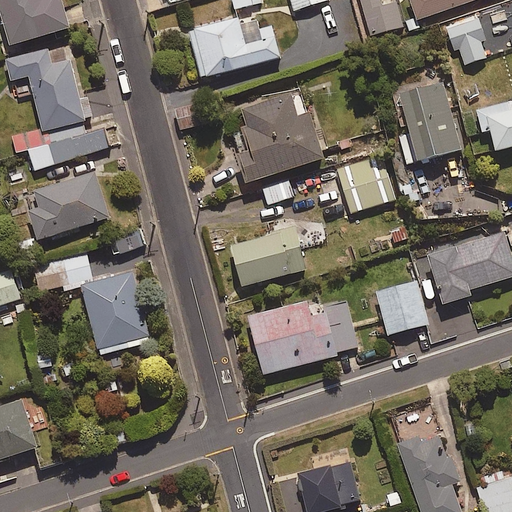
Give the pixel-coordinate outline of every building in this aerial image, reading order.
[(0,0),(0,14),(9,47),(70,29),(62,0),(0,0)] [(262,4),(260,0),(233,0),(235,9),(262,4)] [(330,0),(291,0),(296,13),(330,1),(330,0)] [(382,8),(380,0),(359,0),(368,36),(403,28),(397,4),(382,8)] [(411,0),(418,20),(477,0),(411,0)] [(273,27),(259,30),(255,14),(190,32),(202,79),(281,58),(273,27)] [(464,66),(488,58),(482,42),(486,41),(479,19),(447,29),(455,53),(459,51),(464,66)] [(27,74),(44,131),(13,140),(16,152),(29,148),(34,168),(110,146),(104,126),(85,132),(81,119),(93,116),(87,95),(80,97),(69,59),(52,64),(47,47),(6,59),(11,79),(27,74)] [(462,150),(443,83),(400,95),(411,134),(399,137),(407,166),(462,150)] [(325,159),(302,85),(238,106),(252,152),(240,155),(249,184),(325,159)] [(511,101),(478,111),(483,132),(491,129),(497,152),(511,147),(511,101)] [(395,200),(382,156),(337,170),(351,214),(395,200)] [(110,219),(96,174),(35,192),(40,207),(29,210),(38,240),(110,219)] [(294,197),(289,182),(264,191),(269,206),(294,197)] [(298,228),(230,244),(241,288),(308,271),(298,228)] [(511,254),(504,228),(428,250),(444,305),(472,297),(470,291),(511,278),(511,254)] [(146,245),(141,231),(110,241),(115,256),(146,245)] [(40,292),(63,287),(64,293),(84,288),(101,355),(152,342),(134,270),(94,281),(87,256),(35,269),(40,292)] [(0,306),(21,299),(11,271),(0,274),(0,306)] [(417,281),(376,292),(388,337),(429,325),(417,281)] [(360,351),(348,303),(325,309),(323,301),(309,305),(308,302),(249,316),(264,375),(360,351)] [(0,461),(41,447),(25,399),(0,407),(0,461)] [(422,443),(420,437),(398,445),(422,511),(462,511),(453,485),(461,482),(452,457),(447,458),(440,437),(422,443)] [(325,511),(361,503),(351,461),(298,474),(307,511),(325,511)] [(511,511),(511,478),(480,489),(488,511),(511,511)]
